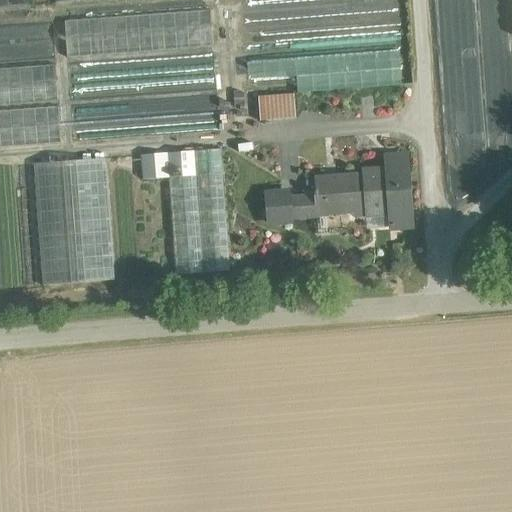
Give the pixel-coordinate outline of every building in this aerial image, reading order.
[(211,10),(65,21),(68,57),(213,47),(211,10)] [(296,76),(297,90),(402,85),(400,51),(248,59),(249,78),(296,76)] [(244,67),(243,57),(232,58),(233,68),(244,67)] [(55,66),(0,69),(0,106),(58,102),(55,66)] [(295,118),(294,93),(258,96),(259,121),(295,118)] [(130,109),(133,135),(218,126),(215,100),(130,109)] [(58,107),(0,111),(0,147),(61,143),(58,107)] [(78,138),(97,137),(96,115),(77,117),(78,138)] [(230,271),(221,149),(140,155),(142,180),(170,178),(177,275),(230,271)] [(419,227),(415,149),(389,149),(390,169),(367,170),(369,215),(395,216),(397,228),(419,227)] [(115,280),(105,158),(33,164),(43,286),(115,280)] [(367,170),(322,171),(323,214),(369,215),(367,170)] [(294,187),(272,188),(275,223),(299,223),(298,215),(323,214),(320,192),(295,193),(294,187)]
